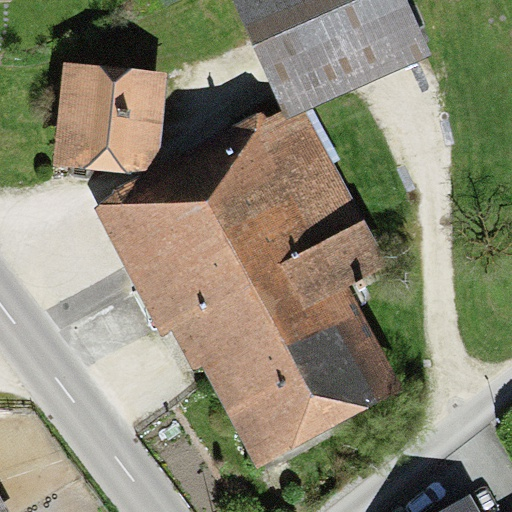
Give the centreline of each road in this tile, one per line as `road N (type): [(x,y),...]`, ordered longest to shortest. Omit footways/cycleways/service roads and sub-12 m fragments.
road 1 (tertiary): [(0,300),(157,511)]
road 2 (residential): [(348,511),(511,381)]
